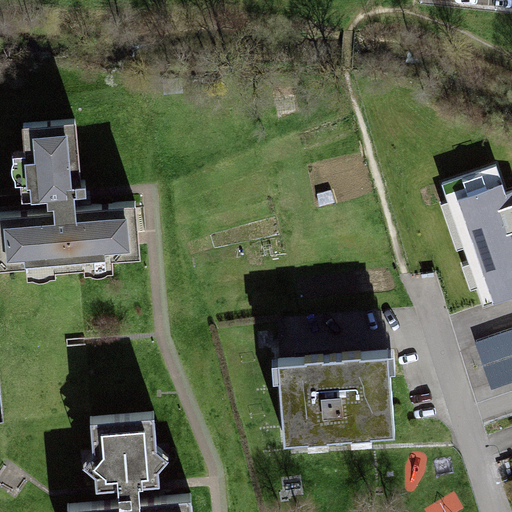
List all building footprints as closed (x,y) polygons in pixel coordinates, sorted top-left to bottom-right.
[(81,117),(28,120),(34,212),(3,214),(6,263),(150,255),(147,196),(86,199),(81,117)] [(495,166),(442,184),(447,204),(441,206),(455,251),(463,248),(468,265),(461,267),(470,291),(475,288),(483,308),(511,298),(511,191),(504,194),(495,166)] [(511,382),(511,328),(475,342),(492,389),(511,382)] [(404,351),(291,358),(296,430),(408,423),(404,351)] [(129,485),(130,501),(82,505),(82,511),(205,511),(204,495),(152,499),(152,484),(170,483),(168,414),(103,416),(105,486),(129,485)]
